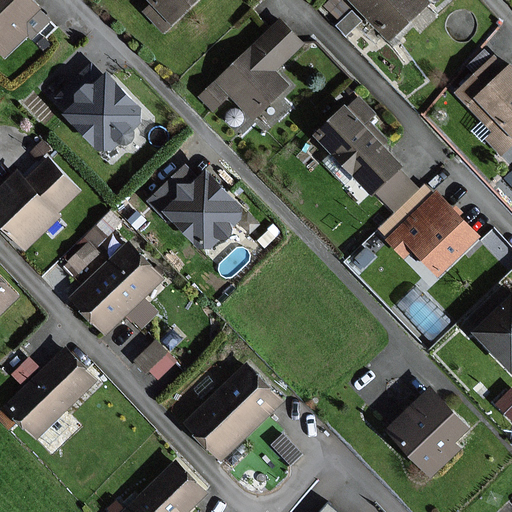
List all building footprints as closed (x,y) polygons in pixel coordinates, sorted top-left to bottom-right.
[(35,34),(53,18),(36,0),(0,0),(0,43),(9,53),(32,31),(35,34)] [(166,28),(195,0),(159,0),(161,2),(151,11),(166,28)] [(431,0),(362,0),(394,35),(431,0)] [(275,69),(304,42),(284,21),(205,95),(215,106),(232,91),(255,116),(289,84),(275,69)] [(511,68),(511,70),(497,56),(461,91),(499,131),(491,138),(504,151),(511,143),(511,68)] [(144,108),(111,72),(107,76),(95,64),(61,96),(73,108),(70,112),(102,147),(110,140),(116,147),(126,137),(130,141),(139,134),(134,129),(144,121),(137,114),(144,108)] [(378,190),(404,163),(383,142),(386,139),(368,120),(375,113),(362,99),(352,108),(349,105),(321,133),(378,190)] [(0,192),(0,213),(28,243),(60,214),(57,210),(81,188),(52,158),(29,180),(22,172),(0,192)] [(261,221),(212,170),(202,179),(190,167),(155,200),(170,216),(173,213),(203,244),(210,238),(216,244),(242,219),(252,229),(261,221)] [(443,272),(482,235),(441,192),(392,238),(407,255),(418,245),(443,272)] [(164,277),(130,242),(76,296),(110,329),(129,310),(142,323),(156,309),(144,297),(164,277)] [(0,311),(18,294),(0,275),(0,311)] [(402,312),(440,330),(449,310),(412,292),(402,312)] [(511,300),(481,330),(511,362),(511,300)] [(159,334),(138,355),(159,377),(180,355),(159,334)] [(97,379),(69,350),(10,405),(39,434),(97,379)] [(283,401),(250,365),(191,420),(224,455),(283,401)] [(455,439),(471,424),(435,387),(393,428),(436,472),(462,447),(455,439)] [(511,391),(501,404),(511,414),(511,391)] [(186,511),(208,491),(179,462),(127,511),(186,511)]
